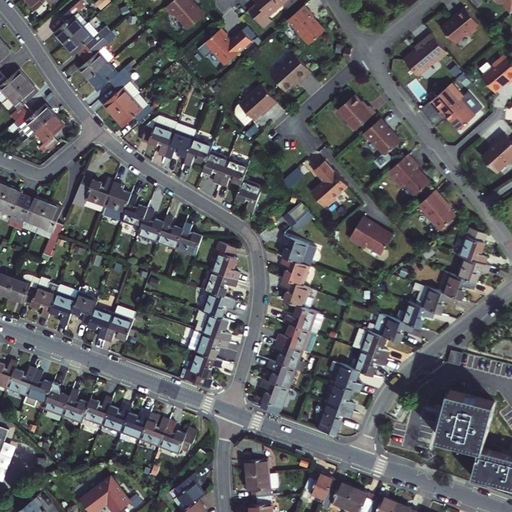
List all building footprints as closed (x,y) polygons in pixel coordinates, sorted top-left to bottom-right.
[(54,30),(63,42),(84,24),(74,13),(78,9),(84,4),(80,0),(78,0),(61,15),(65,20),(54,30)] [(169,0),(164,4),(172,13),(173,12),(185,26),(202,12),(193,1),(190,1),(188,0),(169,0)] [(251,0),(254,3),(247,9),(262,26),(270,19),(266,15),(283,0),(251,0)] [(511,0),(503,0),(511,11),(511,10),(511,0)] [(479,21),(465,3),(454,12),(454,13),(442,23),(449,32),(456,39),(468,29),(470,31),(478,25),(476,23),(479,21)] [(302,5),(286,18),(307,43),(320,32),(309,18),(312,16),(302,5)] [(74,13),(84,24),(88,21),(78,9),(74,13)] [(84,24),(63,42),(73,53),(76,50),(85,43),(90,49),(112,30),(107,24),(98,31),(88,20),(88,21),(84,24)] [(219,25),(202,39),(209,48),(211,46),(223,61),(248,39),(239,28),(227,38),(223,34),(225,32),(219,25)] [(79,67),(88,79),(109,61),(99,50),(116,35),(112,30),(90,49),(94,54),(86,61),(79,67)] [(418,71),(445,50),(439,42),(431,32),(415,45),(416,47),(406,55),(405,58),(415,71),(418,71)] [(81,56),(90,49),(85,43),(76,50),(81,56)] [(0,73),(0,63),(11,54),(2,44),(0,45),(0,73)] [(94,54),(90,49),(81,56),(86,61),(94,54)] [(511,77),(511,61),(505,52),(492,62),(494,63),(481,73),(494,89),(507,79),(508,81),(511,77)] [(292,54),(268,74),(280,88),(292,79),(295,82),(307,72),(292,54)] [(458,67),(450,58),(446,61),(454,71),(458,67)] [(109,61),(88,79),(98,90),(110,80),(114,85),(127,74),(132,69),(128,64),(118,73),(109,61)] [(5,97),(25,80),(16,69),(5,79),(0,73),(0,101),(0,102),(5,97)] [(468,80),(460,71),(455,75),(463,85),(468,80)] [(103,104),(113,115),(140,92),(140,91),(131,80),(132,79),(127,74),(114,85),(119,90),(103,104)] [(13,120),(27,107),(22,102),(35,91),(25,80),(5,97),(15,108),(8,115),(13,120)] [(449,81),(429,97),(438,108),(440,107),(455,127),(459,125),(464,120),(470,115),(469,113),(475,108),(462,93),(460,94),(449,81)] [(272,100),(257,83),(235,101),(232,104),(230,106),(229,108),(230,110),(239,120),(247,114),(247,115),(263,101),(267,105),(272,100)] [(356,89),(339,103),(357,124),(376,108),(370,101),(367,103),(356,89)] [(140,92),(113,115),(123,127),(135,116),(140,122),(153,110),(149,105),(150,104),(140,92)] [(32,131),(52,113),(43,103),(32,113),(27,107),(13,120),(27,136),(32,131)] [(52,113),(32,131),(42,141),(36,146),(41,151),(55,139),(50,133),(61,123),(52,113)] [(382,113),(364,129),(373,138),(376,139),(382,146),(372,155),(380,165),(392,154),(387,149),(401,137),(394,129),(391,128),(387,123),(388,121),(382,113)] [(158,153),(165,156),(177,123),(178,122),(159,115),(152,120),(148,127),(147,127),(143,139),(158,144),(159,142),(162,143),(158,153)] [(178,152),(187,155),(194,136),(197,130),(177,123),(165,156),(172,158),(175,148),(179,149),(178,152)] [(494,144),(486,151),(501,168),(511,157),(511,133),(508,129),(499,137),(500,139),(494,144)] [(198,159),(207,162),(211,151),(214,143),(194,136),(187,155),(184,163),(192,166),(196,156),(198,157),(198,159)] [(421,162),(410,150),(407,152),(404,156),(392,166),(415,193),(432,178),(419,164),(421,162)] [(213,182),(220,184),(229,158),(211,151),(207,162),(204,170),(213,174),(215,171),(217,172),(213,182)] [(347,181),(325,156),(314,165),(323,175),(312,184),(325,200),(347,181)] [(249,165),(229,158),(220,184),(226,187),(230,177),(233,178),(232,181),(242,184),(244,179),(249,165)] [(80,175),(70,200),(81,204),(84,197),(103,204),(113,179),(106,177),(103,186),(99,185),(100,183),(80,175)] [(120,182),(113,179),(103,204),(123,212),(130,193),(120,190),(119,192),(116,191),(120,182)] [(242,184),(237,199),(246,202),(247,200),(249,201),(246,210),(253,213),(262,186),(244,179),(242,184)] [(21,189),(7,184),(0,199),(0,216),(14,222),(26,193),(20,191),(21,189)] [(446,200),(436,188),(418,203),(439,227),(453,214),(443,202),(446,200)] [(32,196),(26,193),(14,222),(34,231),(37,224),(47,200),(33,194),(32,196)] [(136,196),(130,193),(123,212),(120,218),(140,226),(147,206),(138,203),(137,206),(133,204),(136,196)] [(60,205),(47,200),(37,224),(50,230),(48,236),(49,237),(44,250),(48,251),(60,221),(55,219),(60,205)] [(315,217),(301,201),(284,216),(298,232),(315,217)] [(154,208),(147,206),(140,226),(138,232),(156,239),(163,220),(154,217),(153,220),(150,218),(154,208)] [(166,213),(163,220),(156,239),(176,246),(183,227),(173,224),(172,227),(169,225),(173,216),(166,213)] [(393,230),(363,213),(351,234),(356,236),(354,239),(363,244),(367,242),(382,250),(393,230)] [(185,220),(183,227),(176,246),(195,253),(202,235),(193,232),(192,234),(189,233),(193,223),(185,220)] [(287,247),(284,256),(302,262),(309,243),(283,234),(280,240),(292,245),(290,248),(287,247)] [(465,236),(458,255),(463,257),(484,264),(486,258),(476,254),(477,252),(480,253),(484,242),(465,236)] [(210,269),(237,279),(239,272),(230,268),(231,266),(233,266),(236,257),(231,255),(235,246),(218,241),(215,249),(218,249),(210,269)] [(302,285),(310,265),(302,262),(284,256),(281,263),(291,266),(290,269),(287,268),(283,277),(302,285)] [(463,257),(456,276),(474,283),(477,276),(474,275),(476,270),(486,274),(489,266),(484,264),(463,257)] [(0,292),(5,295),(13,274),(0,269),(0,292)] [(234,285),(237,279),(210,269),(204,288),(208,290),(222,295),(226,287),(223,286),(224,282),(234,285)] [(29,302),(35,286),(28,283),(29,280),(13,274),(5,295),(21,300),(22,299),(29,302)] [(453,298),(460,301),(463,291),(460,290),(462,286),(472,290),(474,283),(456,276),(448,274),(440,293),(453,298)] [(47,310),(58,284),(39,277),(35,286),(29,302),(37,305),(38,303),(41,304),(37,314),(45,317),(47,310)] [(297,304),(302,306),(309,287),(302,285),(283,277),(280,284),(290,288),(289,291),(287,290),(283,299),(297,304)] [(79,320),(87,323),(94,305),(100,289),(80,283),(77,292),(71,309),(79,312),(80,308),(83,310),(79,320)] [(71,309),(77,292),(58,284),(47,310),(56,313),(57,310),(61,311),(57,321),(65,324),(71,309)] [(432,311),(438,313),(441,304),(439,303),(441,300),(451,303),(453,298),(440,293),(426,288),(420,306),(432,311)] [(234,299),(222,295),(208,290),(201,310),(207,312),(220,316),(223,306),(221,305),(222,303),(231,307),(234,299)] [(420,306),(405,301),(398,320),(411,325),(417,327),(420,318),(418,317),(419,314),(429,318),(432,311),(420,306)] [(116,334),(125,338),(135,312),(116,304),(113,312),(103,337),(110,340),(114,330),(117,332),(116,334)] [(283,321),(289,323),(308,330),(316,311),(302,306),(297,304),(293,314),(296,315),(295,318),(285,314),(283,321)] [(103,337),(113,312),(94,305),(87,323),(96,327),(96,324),(100,325),(96,335),(103,337)] [(207,312),(201,331),(220,338),(223,328),(221,327),(222,324),(232,328),(234,321),(220,316),(207,312)] [(398,320),(380,313),(372,332),(384,337),(397,342),(400,332),(398,332),(399,329),(408,332),(411,325),(398,320)] [(278,333),(275,340),(301,349),(308,330),(289,323),(286,333),(288,334),(288,336),(278,333)] [(358,349),(385,359),(387,353),(377,349),(378,346),(381,347),(384,337),(372,332),(365,330),(358,349)] [(217,346),(220,338),(201,331),(194,349),(220,359),(223,352),(213,348),(214,346),(217,346)] [(278,353),(275,362),(294,369),(301,349),(275,340),(273,347),(282,350),(281,353),(278,353)] [(217,366),(220,359),(194,349),(190,348),(186,358),(190,360),(187,367),(180,365),(176,374),(207,385),(210,377),(206,375),(209,366),(207,366),(208,363),(217,366)] [(385,359),(358,349),(351,368),(357,370),(370,375),(373,365),(371,365),(372,362),(383,366),(385,359)] [(0,385),(4,387),(6,383),(13,364),(16,358),(9,355),(6,364),(3,363),(4,361),(0,359),(0,385)] [(268,381),(287,388),(294,369),(275,362),(268,360),(266,365),(275,368),(274,372),(272,371),(268,381)] [(21,368),(13,364),(6,383),(25,390),(34,365),(27,362),(24,371),(21,370),(21,368)] [(338,363),(331,383),(349,390),(356,392),(358,385),(350,382),(351,379),(353,380),(357,370),(351,368),(338,363)] [(41,367),(34,365),(25,390),(44,397),(51,379),(42,375),(41,378),(38,376),(41,367)] [(52,378),(51,379),(44,397),(42,404),(59,411),(67,391),(59,388),(58,391),(55,390),(59,381),(52,378)] [(264,391),(258,406),(278,414),(287,388),(268,381),(261,379),(258,385),(268,389),(267,392),(264,391)] [(324,402),(349,411),(351,404),(343,400),(344,398),(346,399),(349,390),(331,383),(324,402)] [(70,384),(67,391),(59,411),(78,418),(81,413),(86,398),(79,395),(77,398),(74,397),(78,388),(70,384)] [(511,454),(481,447),(494,400),(449,388),(444,404),(439,421),(436,434),(478,445),(470,476),(488,480),(488,479),(511,485),(511,454)] [(88,394),(86,398),(81,413),(101,420),(108,401),(111,395),(104,392),(101,402),(98,401),(99,398),(88,394)] [(116,404),(108,401),(101,420),(120,428),(127,408),(130,402),(123,399),(119,409),(116,408),(117,405),(116,405),(116,404)] [(346,418),(349,411),(324,402),(314,427),(333,434),(339,418),(336,417),(337,415),(346,418)] [(138,412),(127,408),(120,428),(139,435),(149,409),(143,407),(139,416),(137,415),(138,412)] [(159,413),(149,409),(139,435),(158,442),(168,416),(161,414),(158,423),(155,422),(159,413)] [(175,419),(168,416),(158,442),(184,452),(189,439),(191,440),(196,427),(187,424),(184,429),(176,426),(175,430),(171,428),(175,419)] [(12,439),(15,427),(9,426),(6,438),(12,439)] [(15,444),(2,439),(0,443),(0,476),(3,478),(15,444)] [(190,457),(198,464),(205,456),(197,449),(190,457)] [(247,475),(271,473),(269,459),(266,460),(265,451),(245,453),(247,475)] [(198,497),(205,492),(196,479),(199,477),(194,470),(179,482),(184,488),(177,494),(186,506),(198,497)] [(309,472),(301,490),(322,499),(329,481),(330,478),(317,472),(315,475),(309,472)] [(98,511),(110,504),(115,511),(117,511),(134,501),(114,473),(82,497),(92,511),(98,511)] [(253,497),(273,495),(271,473),(247,475),(249,491),(253,490),(253,497)] [(335,484),(329,481),(322,499),(343,508),(351,487),(337,481),(335,484)] [(366,511),(373,497),(351,487),(343,508),(350,511),(366,511)] [(45,503),(39,494),(18,511),(19,511),(45,511),(41,506),(45,503)] [(251,511),(274,511),(273,495),(253,497),(254,505),(251,505),(251,511)] [(380,499),(373,497),(366,511),(390,511),(395,502),(381,496),(380,499)] [(180,511),(181,511),(203,511),(207,509),(198,497),(186,506),(180,511)] [(410,511),(412,509),(395,502),(390,511),(410,511)]
